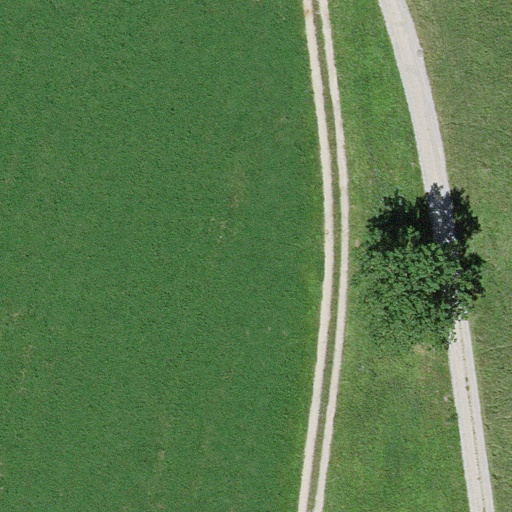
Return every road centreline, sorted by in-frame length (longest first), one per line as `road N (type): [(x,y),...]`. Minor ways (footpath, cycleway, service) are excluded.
road 1 (track): [(476,511),(417,58),(395,0)]
road 2 (track): [(310,511),(332,347),(311,0)]
